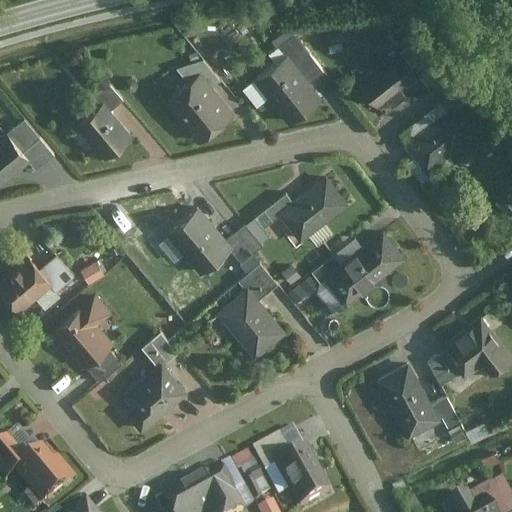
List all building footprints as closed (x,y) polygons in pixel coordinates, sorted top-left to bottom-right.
[(317,67),(292,32),(276,44),(285,56),(301,79),(317,67)] [(350,83),(372,112),(413,80),(391,52),(350,83)] [(285,56),(252,82),(285,124),(318,99),(301,79),(285,56)] [(217,79),(201,61),(173,67),(183,80),(192,72),(206,87),(217,79)] [(447,80),(437,67),(419,80),(428,93),(447,80)] [(193,143),(228,112),(206,87),(192,72),(183,80),(157,103),(193,143)] [(447,80),(428,93),(438,107),(442,104),(456,93),(447,80)] [(117,100),(103,82),(86,96),(92,104),(98,99),(106,109),(117,100)] [(92,104),(72,123),(103,157),(129,133),(106,109),(98,99),(92,104)] [(438,107),(394,140),(414,167),(440,148),(445,154),(468,137),(442,104),(438,107)] [(51,152),(21,118),(2,134),(26,161),(33,168),(51,152)] [(0,184),(26,161),(2,134),(0,136),(0,184)] [(284,211),(306,240),(354,204),(332,175),(293,202),(284,211)] [(511,188),(500,198),(511,213),(511,188)] [(293,202),(281,189),(249,220),(261,233),(284,211),(293,202)] [(224,239),(200,211),(165,233),(199,273),(230,248),(224,239)] [(350,304),(411,260),(388,228),(327,272),(350,304)] [(249,252),(235,231),(224,239),(230,248),(238,260),(249,252)] [(77,275),(55,251),(34,270),(50,289),(55,295),(77,275)] [(0,276),(0,297),(15,317),(50,289),(34,270),(25,257),(0,276)] [(86,265),(91,280),(108,274),(103,259),(86,265)] [(298,261),(287,269),(295,280),(306,272),(298,261)] [(271,289),(254,267),(235,283),(245,295),(252,304),(271,289)] [(98,292),(55,327),(89,369),(119,345),(98,322),(113,310),(98,292)] [(245,295),(213,321),(251,368),(283,343),(252,304),(245,295)] [(483,317),(439,349),(455,371),(462,380),(484,363),(490,371),(511,355),(483,317)] [(172,351),(158,335),(139,350),(153,367),(160,361),(172,351)] [(439,349),(420,362),(436,384),(455,371),(439,349)] [(109,379),(120,392),(142,374),(130,360),(109,379)] [(116,404),(146,435),(190,391),(160,361),(153,367),(116,404)] [(431,403),(406,364),(372,383),(405,440),(439,420),(431,403)] [(441,425),(453,419),(443,398),(431,403),(439,420),(441,425)] [(290,431),(247,452),(260,477),(277,468),(302,456),(290,431)] [(0,454),(11,445),(1,434),(0,434),(0,454)] [(0,454),(0,477),(21,459),(11,445),(0,454)] [(76,483),(46,448),(15,475),(45,510),(76,483)] [(302,456),(277,468),(300,511),(301,511),(337,493),(313,449),(302,456)] [(222,470),(159,505),(163,511),(243,511),(246,511),(222,470)] [(511,511),(511,494),(502,475),(473,490),(478,499),(485,511),(511,511)] [(434,511),(485,511),(478,499),(465,506),(457,492),(432,506),(434,511)] [(263,511),(284,511),(278,499),(262,507),(263,511)] [(74,511),(97,511),(88,501),(74,511)]
